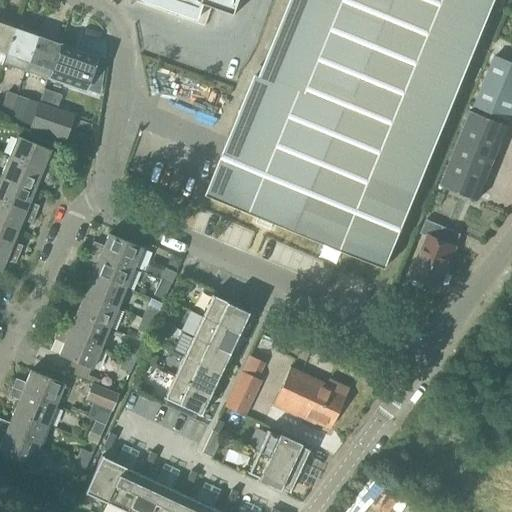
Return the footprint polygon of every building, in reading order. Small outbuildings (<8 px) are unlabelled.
[(166,0),(210,15),(213,8),(235,15),(240,0),(166,0)] [(387,268),(495,0),(292,0),(261,78),(256,76),(207,196),(387,268)] [(0,23),(0,53),(4,54),(13,28),(0,23)] [(4,54),(0,64),(22,72),(24,73),(24,71),(27,62),(36,36),(13,28),(4,54)] [(27,62),(24,71),(47,79),(47,78),(58,44),(36,36),(27,62)] [(58,44),(47,78),(83,90),(85,82),(94,58),(82,53),(58,44)] [(510,120),(511,116),(511,63),(496,56),(475,106),(510,120)] [(15,95),(5,92),(1,105),(11,108),(15,95)] [(37,104),(16,97),(9,117),(31,124),(37,104)] [(38,102),(37,104),(31,124),(29,129),(64,141),(74,114),(38,102)] [(479,201),(509,127),(471,111),(441,186),(479,201)] [(16,137),(8,156),(51,174),(54,167),(54,165),(45,161),(50,149),(17,136),(16,137)] [(7,158),(0,175),(0,177),(32,191),(37,180),(37,179),(47,183),(50,176),(51,174),(8,156),(7,158)] [(0,177),(0,200),(34,214),(38,206),(38,205),(28,201),(32,191),(0,177)] [(0,223),(16,230),(20,220),(20,219),(31,223),(34,216),(34,214),(0,200),(0,223)] [(439,288),(456,248),(449,245),(455,232),(427,220),(421,234),(428,237),(412,277),(439,288)] [(0,247),(18,255),(22,246),(11,241),(16,230),(0,223),(0,247)] [(141,248),(108,234),(103,247),(93,242),(89,251),(132,269),(141,248)] [(0,269),(4,260),(4,259),(14,263),(15,263),(18,255),(0,247),(0,269)] [(123,289),(132,269),(89,251),(86,260),(96,264),(91,275),(123,289)] [(181,259),(172,255),(169,260),(171,264),(177,267),(181,259)] [(170,284),(176,273),(166,269),(161,279),(170,284)] [(123,289),(91,275),(86,287),(76,283),(73,292),(115,309),(123,289)] [(163,299),(170,284),(161,279),(155,290),(153,295),(163,299)] [(192,286),(186,283),(181,293),(187,296),(192,286)] [(107,329),(115,309),(73,292),(69,300),(79,305),(74,316),(107,329)] [(202,316),(239,333),(248,312),(211,295),(202,316)] [(142,317),(152,322),(154,319),(161,304),(150,299),(141,317),(142,317)] [(172,326),(176,317),(171,314),(166,323),(172,326)] [(107,329),(74,316),(70,327),(60,323),(56,331),(99,349),(107,329)] [(229,354),(239,333),(202,316),(192,336),(229,354)] [(142,317),(141,317),(136,329),(144,333),(147,334),(152,322),(142,317)] [(161,334),(167,337),(172,326),(166,323),(161,334)] [(90,370),(99,349),(56,331),(53,339),(63,344),(57,356),(90,370)] [(182,357),(219,374),(229,354),(192,336),(191,337),(181,333),(173,350),(183,355),(182,357)] [(134,362),(139,350),(128,346),(123,357),(134,362)] [(145,366),(152,370),(157,360),(150,356),(145,366)] [(129,374),(134,362),(123,357),(118,369),(129,374)] [(210,395),(219,374),(182,357),(173,377),(210,395)] [(331,388),(289,368),(272,406),(313,425),(315,422),(329,428),(348,389),(333,382),(331,388)] [(62,384),(29,370),(24,383),(14,379),(11,388),(54,405),(62,384)] [(226,406),(245,415),(261,381),(242,372),(226,406)] [(173,377),(161,402),(198,419),(210,395),(173,377)] [(141,381),(135,379),(130,389),(136,392),(141,381)] [(95,421),(105,425),(111,410),(111,411),(118,395),(118,394),(92,383),(85,400),(92,403),(86,417),(95,421)] [(45,426),(54,405),(11,388),(7,396),(17,400),(12,412),(45,426)] [(45,426),(12,412),(8,424),(0,420),(0,429),(37,445),(45,426)] [(217,420),(212,431),(218,433),(223,423),(217,420)] [(100,436),(105,425),(95,421),(90,432),(100,436)] [(0,453),(28,466),(37,445),(0,429),(0,439),(1,440),(0,442),(0,453)] [(222,436),(212,431),(202,452),(212,457),(222,436)] [(267,431),(257,452),(298,471),(308,450),(299,446),(300,443),(278,433),(277,435),(267,431)] [(103,447),(109,450),(115,436),(109,433),(103,447)] [(85,464),(90,453),(81,449),(76,460),(85,464)] [(146,462),(151,465),(156,455),(150,452),(146,462)] [(257,452),(247,473),(257,478),(256,480),(278,490),(279,488),(288,492),(298,471),(257,452)] [(101,457),(84,493),(105,502),(122,466),(102,457),(101,457)] [(80,475),(85,464),(76,460),(71,471),(80,475)] [(151,465),(146,462),(141,472),(147,475),(151,465)] [(122,466),(105,502),(125,511),(142,476),(122,466)] [(197,473),(191,471),(186,481),(192,484),(197,473)] [(142,476),(125,511),(150,511),(163,485),(142,476)] [(186,481),(181,491),(187,494),(192,484),(186,481)] [(163,485),(150,511),(175,511),(183,495),(163,485)] [(74,494),(62,489),(56,503),(67,509),(74,494)] [(231,490),(227,500),(233,503),(237,492),(231,490)] [(183,495),(175,511),(199,511),(204,504),(183,495)] [(227,500),(222,510),(226,511),(228,511),(233,503),(227,500)]
